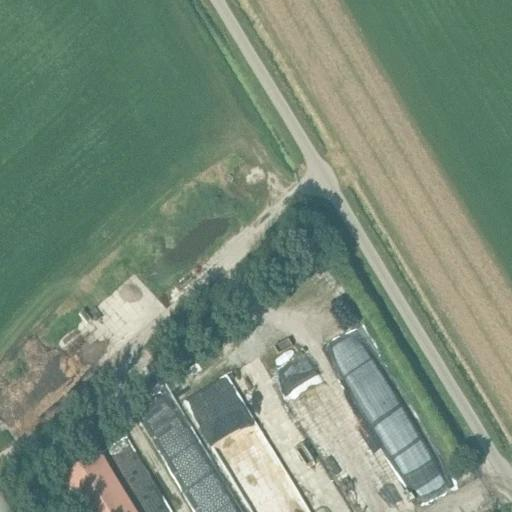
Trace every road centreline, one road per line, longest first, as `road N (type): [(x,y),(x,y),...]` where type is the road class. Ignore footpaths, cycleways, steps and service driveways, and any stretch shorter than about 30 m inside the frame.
road 1 (unclassified): [(511,484),(215,0)]
road 2 (track): [(32,440),(350,158)]
